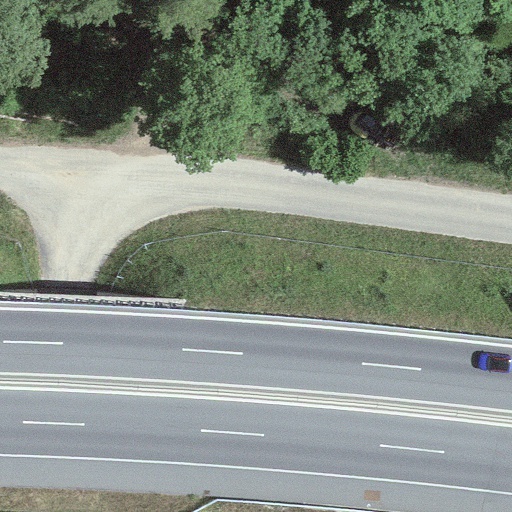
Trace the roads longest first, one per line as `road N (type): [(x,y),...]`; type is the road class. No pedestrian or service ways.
road 1 (trunk): [(0,422),(223,432),(511,461)]
road 2 (trunk): [(511,380),(0,342)]
road 3 (track): [(160,175),(0,163)]
